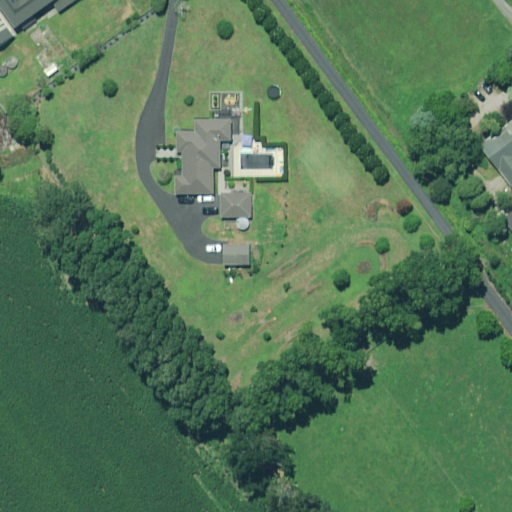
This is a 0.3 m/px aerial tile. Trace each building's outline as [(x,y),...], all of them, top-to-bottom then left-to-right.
[(2,0),(0,2),(18,29),(54,4),(61,13),(79,0),(2,0)] [(0,49),(16,37),(0,14),(0,49)] [(5,64),(0,68),(0,77),(3,80),(12,72),(5,64)] [(235,121),(198,120),(197,133),(180,132),(179,153),(186,153),(185,177),(178,177),(178,195),(216,196),(217,167),(223,167),(223,142),(234,142),(235,121)] [(511,124),(505,130),(483,146),(511,185),(511,124)] [(254,230),(254,194),(224,194),(223,218),(240,218),(240,230),(254,230)] [(254,254),(254,246),(227,246),(227,266),(262,266),(262,254),(254,254)]
